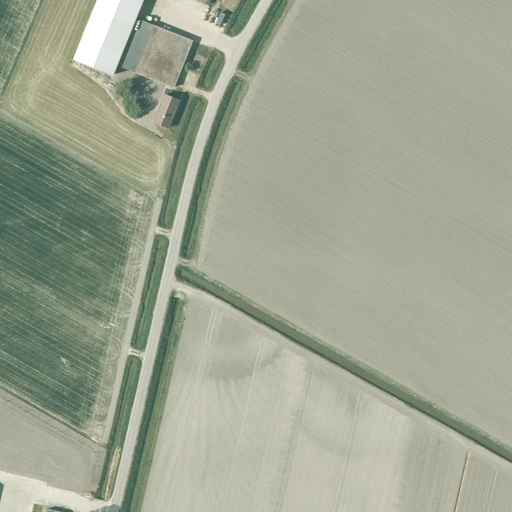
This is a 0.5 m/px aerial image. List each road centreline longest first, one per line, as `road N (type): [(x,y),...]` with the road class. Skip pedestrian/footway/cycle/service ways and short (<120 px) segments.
road 1 (tertiary): [(114,511),(193,160),(215,95),(266,0)]
road 2 (track): [(511,466),(197,291),(166,283)]
